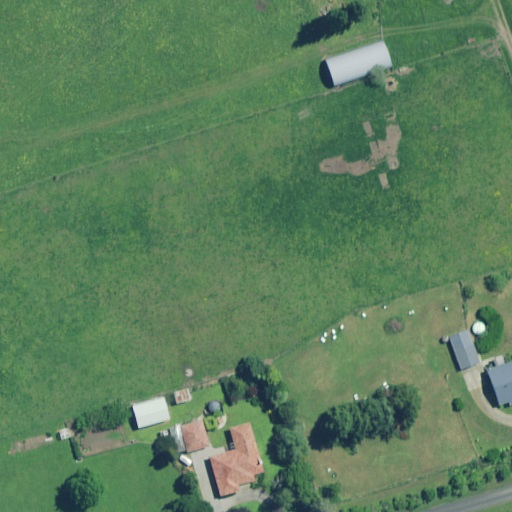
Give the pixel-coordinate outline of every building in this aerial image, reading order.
[(332,88),(391,70),(383,41),(323,60),(332,88)] [(478,364),(467,332),(448,338),(459,370),(478,364)] [(511,405),(511,361),(486,371),(499,410),(511,405)] [(190,402),(187,388),(173,391),(176,404),(190,402)] [(168,420),(162,398),(131,406),(137,428),(168,420)] [(200,421),(158,433),(161,441),(170,439),(175,456),(208,447),(200,421)] [(238,492),(237,485),(254,482),(253,475),(259,473),(248,425),(229,429),(234,451),(209,456),(218,497),(238,492)]
